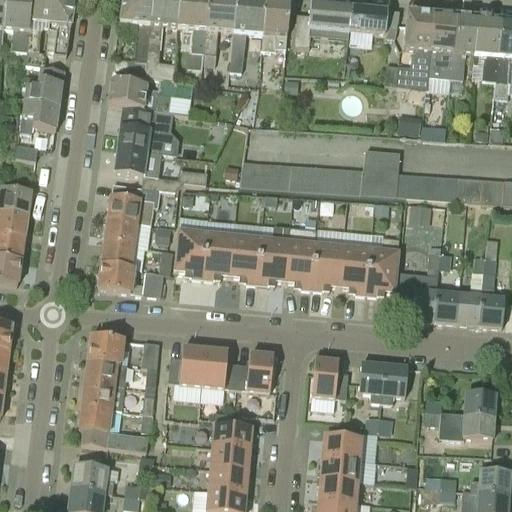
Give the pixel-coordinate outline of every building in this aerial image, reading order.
[(31,0),(28,0),(5,0),(1,37),(2,37),(12,38),(10,57),(25,58),(31,0)] [(40,34),(48,35),(51,0),(30,0),(31,0),(25,58),(26,59),(25,72),(39,73),(39,74),(43,74),(45,59),(38,58),(40,34)] [(56,36),(52,61),(65,63),(74,0),(51,0),(48,35),(56,36)] [(111,78),(144,83),(145,66),(148,31),(151,0),(123,0),(122,1),(118,29),(136,30),(133,68),(113,65),(111,78)] [(161,33),(176,34),(179,0),(151,0),(148,31),(145,66),(144,83),(158,85),(158,86),(173,88),(173,87),(174,71),(158,68),(161,33)] [(189,70),(202,71),(208,1),(190,0),(179,0),(176,34),(192,36),(189,70)] [(217,38),(232,39),(235,4),(208,1),(202,71),(214,72),(217,38)] [(245,40),(261,42),(262,40),(264,6),(235,4),(232,39),(228,77),(240,78),(245,40)] [(276,54),(285,55),(289,8),(264,6),(262,40),(261,42),(260,56),(275,57),(276,54)] [(348,37),(350,14),(310,10),(308,22),(296,21),(293,53),(309,54),(310,42),(347,45),(348,37)] [(383,43),(396,44),(398,18),(350,14),(348,37),(383,41),(383,43)] [(432,21),(406,18),(403,55),(414,56),(413,60),(416,60),(414,73),(397,72),(395,93),(426,96),(430,57),(429,57),(432,21)] [(455,23),(432,21),(429,57),(430,57),(439,58),(438,60),(437,61),(435,84),(448,85),(455,23)] [(472,69),(477,24),(455,23),(448,85),(462,86),(465,60),(473,61),(472,69)] [(481,86),(493,87),(500,26),(477,24),(472,69),(477,70),(478,61),(486,62),(486,65),(483,65),(481,86)] [(510,76),(511,76),(511,27),(500,26),(493,87),(495,88),(494,103),(506,104),(510,76)] [(383,91),(395,93),(397,72),(385,71),(383,91)] [(23,108),(58,113),(63,77),(43,74),(39,74),(38,81),(23,79),(22,93),(25,94),(23,108)] [(297,86),(284,84),(283,98),(296,99),(297,86)] [(146,115),(167,118),(170,102),(190,105),(192,90),(173,87),(173,88),(158,86),(157,96),(147,94),(147,92),(110,87),(107,111),(122,113),(123,112),(146,115)] [(21,124),(19,139),(30,141),(31,134),(54,137),(58,113),(23,108),(20,123),(21,124)] [(117,154),(158,161),(164,118),(167,119),(167,118),(146,115),(123,112),(122,113),(120,132),(117,154)] [(0,119),(0,144),(11,145),(13,121),(0,119)] [(418,128),(405,126),(404,139),(417,140),(418,128)] [(490,133),(489,146),(502,147),(503,134),(490,133)] [(488,137),(476,136),(475,145),(487,147),(488,137)] [(55,152),(42,150),(41,157),(54,159),(55,152)] [(16,151),(14,164),(35,167),(36,154),(16,151)] [(159,196),(174,199),(174,198),(183,188),(206,191),(207,179),(178,175),(177,186),(155,183),(158,161),(117,154),(114,178),(142,182),(141,193),(155,196),(159,196)] [(395,203),(397,179),(399,159),(364,156),(362,176),(359,201),(395,204),(395,203)] [(239,194),(252,194),(254,169),(242,168),(239,194)] [(252,194),(264,195),(266,170),(254,169),(252,194)] [(264,195),(276,196),(278,170),(266,170),(264,195)] [(276,196),(288,197),(290,171),(278,170),(276,196)] [(223,183),(236,185),(238,173),(225,171),(223,183)] [(288,197),(300,198),(302,172),(290,171),(288,197)] [(300,198),(311,198),(314,173),(302,172),(300,198)] [(311,198),(323,199),(326,173),(314,173),(311,198)] [(323,199),(335,200),(338,174),(326,173),(323,199)] [(335,200),(347,201),(350,175),(338,174),(335,200)] [(347,201),(359,201),(362,176),(350,175),(347,201)] [(395,203),(408,204),(410,180),(397,179),(395,203)] [(408,204),(421,205),(423,181),(410,180),(408,204)] [(421,205),(434,206),(436,182),(423,181),(421,205)] [(434,206),(446,206),(449,183),(436,182),(434,206)] [(446,206),(459,207),(461,184),(449,183),(446,206)] [(459,207),(471,208),(473,184),(461,184),(459,207)] [(471,208),(483,209),(485,185),(473,184),(471,208)] [(483,209),(496,210),(498,186),(485,185),(483,209)] [(0,193),(0,216),(26,221),(31,189),(14,186),(13,195),(0,193)] [(496,210),(506,210),(507,187),(498,186),(496,210)] [(145,207),(110,202),(107,225),(137,229),(150,231),(152,213),(157,214),(159,196),(155,196),(147,195),(145,207)] [(192,201),(182,200),(181,211),(191,212),(192,201)] [(375,209),(374,219),(374,220),(386,221),(387,211),(375,209)] [(430,213),(409,211),(407,230),(428,232),(430,213)] [(0,216),(0,240),(23,244),(26,221),(0,216)] [(104,247),(134,251),(137,229),(107,225),(104,247)] [(157,233),(155,248),(168,250),(170,234),(157,233)] [(183,284),(201,286),(205,240),(177,238),(174,278),(183,278),(183,284)] [(0,264),(20,267),(23,244),(0,240),(0,264)] [(220,282),(229,283),(232,243),(205,240),(201,286),(219,288),(220,282)] [(237,290),(255,291),(260,245),(232,243),(229,283),(238,284),(237,290)] [(382,257),(369,256),(364,302),(382,303),(383,297),(393,298),(398,245),(383,244),(382,257)] [(480,303),(477,332),(501,334),(503,302),(492,301),(493,294),(492,294),(497,245),(486,244),(484,263),(482,278),(482,279),(480,300),(479,302),(480,303)] [(274,287),(283,288),(287,248),(260,245),(255,291),(273,293),(274,287)] [(133,275),(133,274),(131,274),(134,251),(104,247),(101,270),(133,275)] [(292,295),(310,297),(314,251),(287,248),(283,288),(293,289),(292,295)] [(328,292),(338,293),(341,253),(314,251),(310,297),(328,298),(328,292)] [(346,300),(364,302),(369,256),(341,253),(338,293),(347,294),(346,300)] [(161,256),(159,271),(170,272),(172,258),(161,256)] [(409,326),(433,328),(435,296),(437,275),(439,260),(428,259),(426,282),(398,279),(395,303),(411,304),(409,326)] [(450,261),(439,260),(437,275),(449,276),(450,261)] [(472,278),(482,279),(482,278),(484,263),(473,262),(472,278)] [(0,289),(16,292),(20,267),(0,264),(0,289)] [(133,275),(101,270),(97,295),(129,300),(133,275)] [(163,279),(149,277),(145,276),(141,301),(159,303),(163,279)] [(458,298),(435,296),(433,328),(455,330),(458,298)] [(455,330),(477,332),(480,303),(479,302),(480,300),(458,298),(455,330)] [(0,354),(8,355),(11,331),(0,330),(0,354)] [(122,346),(90,342),(87,367),(119,371),(119,370),(122,346)] [(155,375),(156,370),(158,350),(143,348),(140,373),(146,373),(146,374),(155,375)] [(178,392),(200,394),(204,356),(181,353),(180,365),(169,364),(167,390),(178,391),(178,392)] [(234,396),(236,370),(225,369),(226,357),(204,356),(200,394),(223,396),(223,395),(234,396)] [(236,370),(234,396),(245,397),(245,398),(268,400),(272,362),(248,359),(247,371),(236,370)] [(345,406),(347,381),(336,380),(337,368),(314,365),(310,404),(333,406),(334,405),(345,406)] [(87,367),(84,389),(123,394),(126,371),(119,370),(119,371),(87,367)] [(369,408),(380,409),(383,372),(360,369),(357,400),(369,401),(369,408)] [(392,403),(403,404),(406,374),(383,372),(380,409),(391,410),(392,403)] [(144,397),(153,398),(155,375),(146,374),(144,397)] [(81,412),(112,416),(120,417),(123,394),(84,389),(81,412)] [(142,420),(151,421),(153,398),(144,397),(142,420)] [(455,420),(493,423),(494,400),(465,398),(463,419),(455,419),(455,420)] [(424,417),(440,418),(441,406),(425,405),(424,417)] [(80,450),(106,453),(145,458),(147,443),(109,438),(112,416),(81,412),(78,436),(82,436),(80,450)] [(440,418),(424,417),(423,430),(439,431),(440,418)] [(493,423),(455,420),(441,419),(440,434),(447,446),(462,447),(463,444),(491,446),(493,423)] [(151,421),(142,420),(140,437),(150,438),(151,421)] [(210,453),(249,457),(251,435),(239,433),(240,422),(215,420),(214,431),(212,431),(210,453)] [(369,439),(377,439),(379,424),(366,423),(364,439),(369,439)] [(379,424),(377,439),(389,441),(390,441),(392,425),(379,424)] [(323,441),(321,463),(359,467),(361,444),(360,444),(361,433),(335,431),(334,442),(323,441)] [(208,475),(247,479),(249,457),(210,453),(208,475)] [(319,485),(357,488),(359,467),(321,463),(319,485)] [(102,499),(105,500),(105,499),(111,500),(113,487),(107,486),(108,474),(74,470),(71,495),(102,499)] [(406,472),(405,481),(416,482),(417,473),(406,472)] [(207,496),(245,500),(247,479),(208,475),(207,496)] [(462,497),(507,500),(509,477),(478,475),(477,486),(470,486),(469,497),(462,496),(462,497)] [(150,485),(151,478),(137,476),(136,483),(150,485)] [(170,479),(153,477),(152,491),(169,492),(170,479)] [(439,495),(455,497),(456,483),(440,482),(439,495)] [(317,506),(355,510),(357,488),(319,485),(317,506)] [(123,502),(139,503),(142,503),(147,504),(149,491),(125,488),(123,502)] [(68,511),(103,511),(105,500),(102,499),(71,495),(68,511)] [(455,497),(439,495),(438,506),(438,507),(454,509),(455,497)] [(243,511),(245,500),(207,496),(205,511),(243,511)] [(462,497),(460,511),(506,511),(507,500),(462,497)] [(138,511),(139,503),(123,502),(122,511),(138,511)] [(147,504),(142,503),(140,511),(147,511),(148,504),(147,504)]
